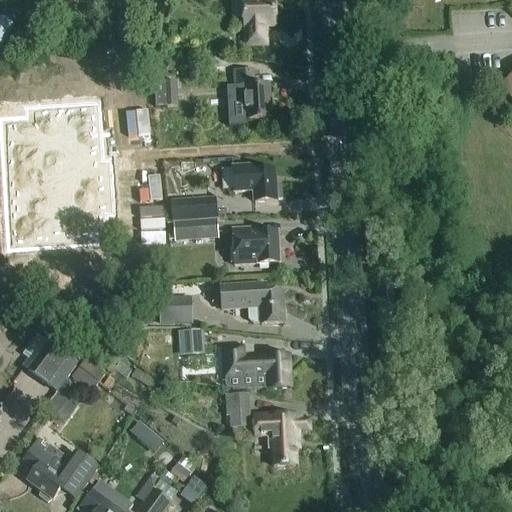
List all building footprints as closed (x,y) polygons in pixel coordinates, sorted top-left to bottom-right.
[(265,29),(273,29),(272,3),(267,3),(266,0),(245,0),(246,2),(243,2),(244,30),(245,30),(246,48),(266,47),(265,29)] [(4,22),(0,28),(0,31),(9,37),(15,27),(4,22)] [(269,87),(254,88),(253,73),(233,74),(234,100),(244,99),(246,123),(271,122),(269,87)] [(511,78),(502,89),(511,99),(511,78)] [(153,86),(154,111),(177,110),(175,84),(153,86)] [(107,234),(102,145),(99,103),(29,107),(0,109),(0,160),(5,243),(6,253),(21,252),(71,249),(97,248),(105,247),(108,247),(108,242),(107,234)] [(276,204),(276,202),(281,202),(281,187),(275,187),(274,173),(255,174),(251,169),(232,170),(234,196),(254,195),(254,205),(276,204)] [(170,226),(174,226),(216,223),(214,202),(169,205),(170,226)] [(216,224),(173,227),(174,245),(217,242),(216,224)] [(279,267),(277,235),(257,236),(256,231),(233,232),(234,247),(235,270),(257,268),(279,267)] [(222,312),(247,311),(247,323),(252,326),(261,325),(261,327),(283,326),(281,294),(260,295),(260,288),(220,290),(222,312)] [(190,301),(157,302),(158,330),(192,328),(190,301)] [(201,335),(179,337),(180,351),(202,349),(201,335)] [(79,371),(49,347),(27,375),(57,398),(79,371)] [(242,350),(223,351),(224,381),(225,391),(241,394),(268,392),(290,391),(288,358),(243,361),(242,350)] [(79,371),(98,385),(104,377),(85,363),(79,371)] [(309,422),(300,422),(300,418),(254,419),(254,427),(250,427),(249,398),(226,398),(227,421),(231,421),(232,439),(254,438),(254,441),(267,441),(268,453),(272,453),(273,470),(295,469),(293,433),(309,432),(309,422)] [(0,438),(0,456),(10,447),(0,438)] [(126,439),(123,449),(141,454),(144,444),(126,439)] [(52,503),(60,492),(75,503),(97,472),(75,455),(67,466),(46,451),(48,448),(38,440),(22,462),(35,472),(26,484),(40,494),(39,499),(47,505),(51,503),(52,503)] [(123,511),(108,500),(94,490),(79,511),(78,511),(123,511)] [(166,511),(171,505),(153,492),(138,511),(166,511)]
